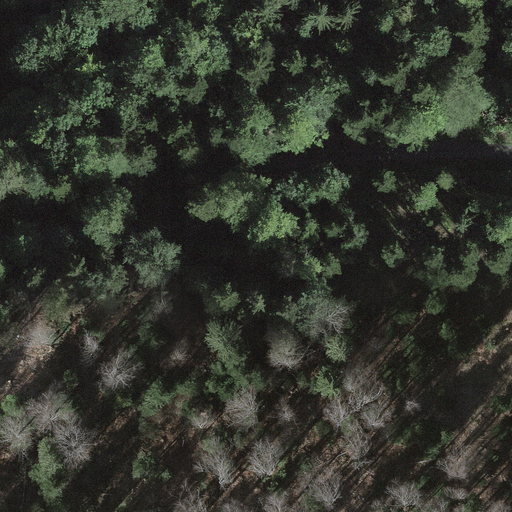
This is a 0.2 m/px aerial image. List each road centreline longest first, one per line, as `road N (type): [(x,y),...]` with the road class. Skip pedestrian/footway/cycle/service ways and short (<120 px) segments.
road 1 (track): [(511,153),(379,152),(269,163),(0,212)]
road 2 (residential): [(0,103),(183,0)]
